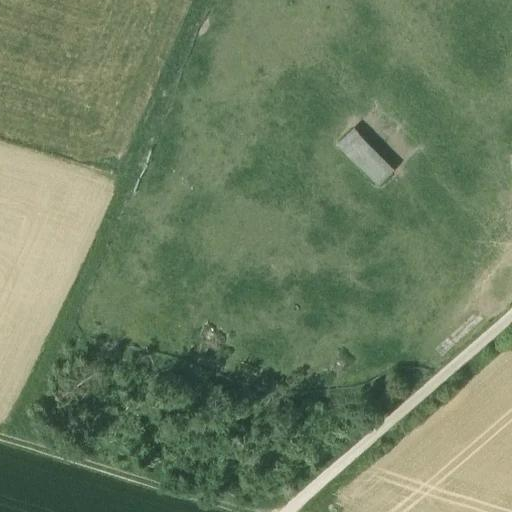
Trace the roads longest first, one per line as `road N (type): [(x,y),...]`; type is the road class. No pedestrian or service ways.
road 1 (track): [(206,0),(20,446)]
road 2 (track): [(511,322),(293,511)]
road 3 (track): [(233,511),(0,440)]
